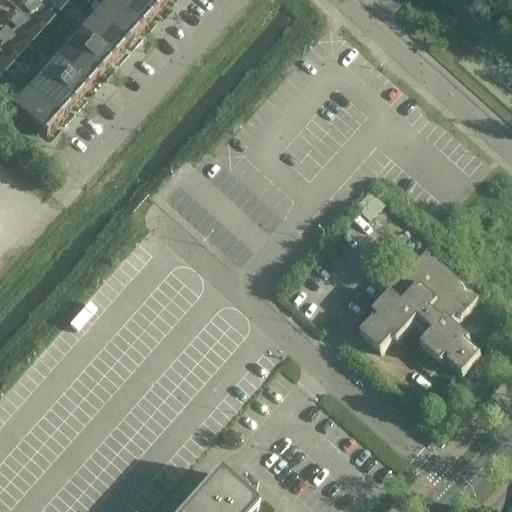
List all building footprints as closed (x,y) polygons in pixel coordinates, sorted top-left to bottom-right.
[(34,0),(30,0),(23,9),(30,15),(43,7),(34,0)] [(59,13),(68,2),(65,0),(55,0),(49,4),(59,13)] [(142,33),(156,17),(136,0),(114,0),(111,5),(142,33)] [(136,0),(156,17),(169,2),(166,0),(136,0)] [(128,48),(142,33),(111,5),(97,20),(128,48)] [(54,18),(48,12),(35,19),(45,28),(54,18)] [(19,14),(10,24),(17,30),(29,23),(19,14)] [(115,63),(128,48),(97,20),(84,35),(115,63)] [(40,33),(34,27),(21,34),(31,43),(40,33)] [(5,29),(0,34),(0,43),(2,45),(15,38),(5,29)] [(101,78),(115,63),(84,35),(70,50),(101,78)] [(26,48),(20,43),(7,50),(17,59),(26,48)] [(87,93),(101,78),(70,50),(56,65),(87,93)] [(13,64),(6,59),(0,62),(0,71),(3,74),(13,64)] [(74,109),(87,93),(56,65),(43,81),(74,109)] [(60,124),(74,109),(43,81),(29,96),(60,124)] [(46,140),(60,124),(29,96),(15,112),(46,140)] [(372,193),(359,208),(372,220),(385,205),(372,193)] [(463,380),(481,360),(467,348),(470,344),(450,326),(456,319),(461,323),(479,303),(427,257),(402,285),(410,292),(399,305),(390,298),(373,317),(379,322),(376,326),(373,323),(360,338),(381,357),(394,342),(397,345),(414,326),(429,340),(421,349),(441,367),(446,361),(450,364),(448,366),(463,380)] [(256,511),(257,511),(248,504),(256,495),(243,483),(235,492),(218,476),(185,511),(256,511)]
